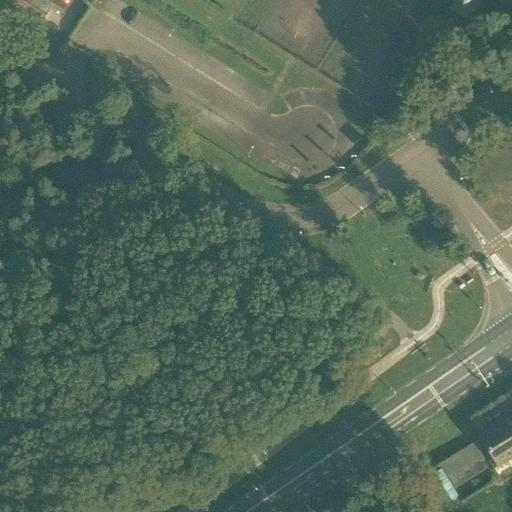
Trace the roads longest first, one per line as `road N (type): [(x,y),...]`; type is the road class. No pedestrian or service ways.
road 1 (unclassified): [(425,153),(321,216),(260,220),(0,70)]
road 2 (primary): [(258,511),(511,338)]
